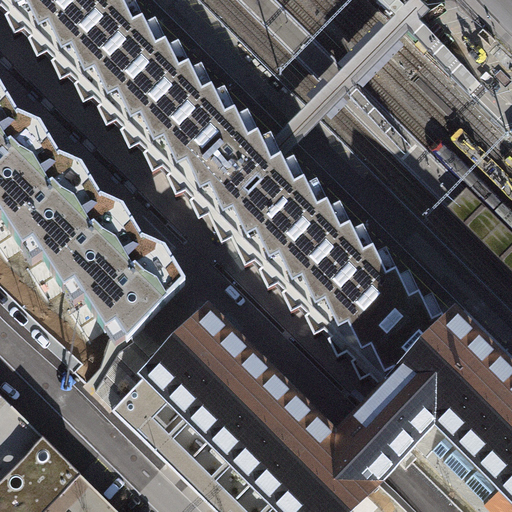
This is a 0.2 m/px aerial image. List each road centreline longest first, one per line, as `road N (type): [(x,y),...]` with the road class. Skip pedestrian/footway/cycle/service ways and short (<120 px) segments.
road 1 (residential): [(185,0),(511,330)]
road 2 (residential): [(171,511),(0,346)]
